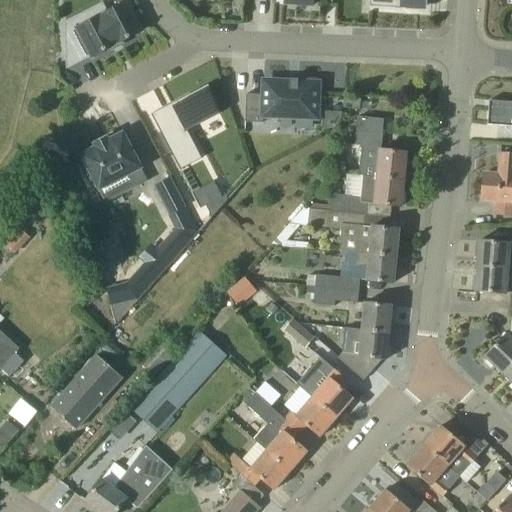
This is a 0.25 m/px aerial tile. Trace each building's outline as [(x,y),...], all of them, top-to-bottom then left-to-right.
[(369,0),(369,6),(426,9),(426,0),(369,0)] [(127,3),(115,9),(107,13),(102,5),(65,23),(68,67),(90,56),(91,58),(142,32),(134,17),(136,17),(130,6),(128,6),(127,3)] [(217,104),(208,84),(172,103),(186,131),(219,113),(215,106),(217,104)] [(256,125),(317,126),(318,85),(257,84),(256,125)] [(366,100),(349,99),(347,108),(364,110),(366,100)] [(511,102),(487,101),(485,125),(511,127),(511,102)] [(186,131),(172,103),(150,115),(160,133),(156,135),(166,154),(170,152),(180,171),(202,159),(186,131)] [(342,111),(334,111),(334,129),(340,125),(342,111)] [(360,176),(363,177),(404,181),(407,153),(381,151),(384,120),(360,118),(357,145),(363,145),(360,176)] [(147,181),(140,169),(141,168),(123,134),(108,141),(107,138),(94,144),(96,147),(81,155),(90,171),(87,172),(93,185),(96,183),(99,190),(129,175),(135,187),(147,181)] [(511,154),(500,154),(499,176),(483,175),(482,200),(494,200),(494,215),(511,216),(511,154)] [(170,176),(153,185),(169,215),(186,206),(170,176)] [(401,207),(404,181),(363,177),(361,197),(331,194),(329,212),(366,215),(367,204),(401,207)] [(225,194),(221,196),(205,205),(206,206),(212,218),(228,200),(225,194)] [(198,230),(186,206),(169,215),(175,228),(157,248),(151,243),(139,257),(145,263),(127,282),(107,288),(116,325),(198,230)] [(366,215),(329,212),(308,210),(306,226),(341,229),(339,250),(358,253),(397,256),(399,230),(365,227),(366,215)] [(12,233),(3,242),(15,254),(30,238),(21,230),(15,236),(12,233)] [(511,256),(508,256),(509,244),(478,241),(476,266),(507,269),(511,268),(511,256)] [(394,284),(397,256),(358,253),(357,266),(368,267),(366,281),(394,284)] [(505,293),(507,269),(476,266),(474,292),(505,293)] [(360,279),(337,276),(317,274),(315,288),(359,292),(360,279)] [(234,307),(252,292),(240,277),(222,292),(234,307)] [(123,320),(134,331),(147,318),(158,327),(185,298),(164,278),(123,320)] [(357,304),(359,292),(315,288),(313,304),(334,307),(334,301),(357,304)] [(361,330),(389,333),(392,306),(364,303),(361,330)] [(306,348),(314,339),(293,321),(285,330),(306,348)] [(386,360),(389,333),(361,330),(359,354),(344,352),(339,358),(356,373),(369,358),(386,360)] [(0,368),(1,370),(19,350),(0,331),(0,368)] [(227,356),(200,332),(132,407),(159,432),(227,356)] [(503,376),(511,366),(511,342),(505,336),(485,358),(503,376)] [(174,353),(161,341),(142,363),(155,374),(174,353)] [(51,408),(76,430),(122,377),(97,356),(51,408)] [(312,398),(336,419),(353,399),(339,388),(346,380),(320,357),(320,358),(323,361),(317,367),(314,365),(297,384),(312,398)] [(511,366),(503,376),(511,384),(511,366)] [(284,418),(255,394),(249,388),(239,399),(269,424),(254,440),(257,443),(291,471),(307,453),(293,441),(300,433),(284,418)] [(296,415),(290,411),(284,418),(300,433),(306,426),(320,437),(336,419),(312,398),(296,415)] [(0,443),(3,447),(15,435),(19,431),(7,420),(3,424),(0,427),(0,443)] [(461,477),(477,458),(441,426),(424,446),(461,477)] [(274,491),(291,471),(257,443),(242,460),(235,453),(227,463),(241,476),(254,487),(261,479),(274,491)] [(138,509),(160,484),(172,470),(146,446),(127,472),(114,464),(102,480),(103,481),(85,502),(98,511),(116,511),(126,500),(138,509)] [(443,497),(461,477),(424,446),(407,466),(443,497)] [(246,496),(254,487),(241,476),(233,485),(240,491),(221,511),(255,511),(260,507),(246,496)] [(478,492),(487,499),(495,490),(487,482),(478,492)] [(411,511),(386,490),(369,509),(372,511),(411,511)] [(478,510),(487,499),(478,492),(479,494),(471,503),(478,510)] [(511,511),(511,498),(510,496),(494,511),(511,511)]
